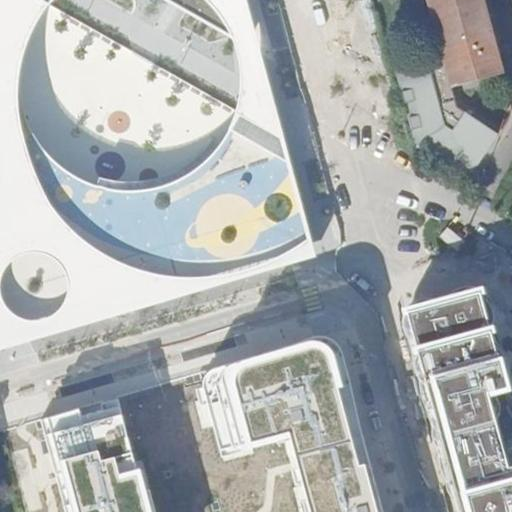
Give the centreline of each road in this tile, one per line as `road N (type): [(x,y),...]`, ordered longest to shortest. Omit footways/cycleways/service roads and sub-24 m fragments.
road 1 (residential): [(0,386),(370,267)]
road 2 (residential): [(434,511),(370,267)]
road 3 (residential): [(511,245),(338,143)]
road 4 (residential): [(338,143),(300,0)]
road 5 (residential): [(370,267),(338,143)]
